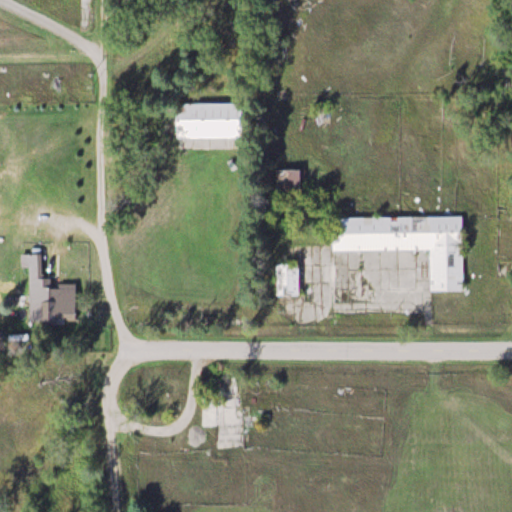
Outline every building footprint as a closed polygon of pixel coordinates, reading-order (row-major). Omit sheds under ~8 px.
[(179,138),(246,138),(246,102),(179,102),(179,138)] [(279,169),(279,194),(306,194),(306,169),(279,169)] [(434,251),(434,292),(467,291),(467,216),(336,217),(336,251),(434,251)] [(32,323),(78,323),(78,287),(45,287),(45,253),(32,253),(32,323)] [(280,296),(303,296),(303,265),(280,265),(280,296)] [(150,414),(167,414),(167,392),(182,392),(182,379),(150,379),(150,414)] [(203,427),(225,427),(225,398),(203,398),(203,427)] [(252,410),(252,421),(273,421),(273,410),(252,410)]
